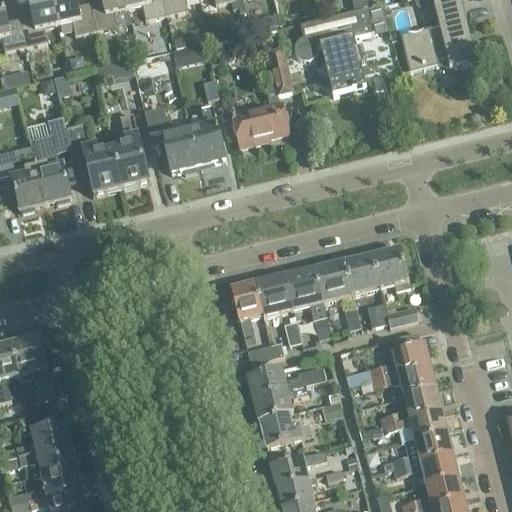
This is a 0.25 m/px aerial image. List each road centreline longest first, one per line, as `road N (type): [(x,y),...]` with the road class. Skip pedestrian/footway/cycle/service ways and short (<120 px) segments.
road 1 (residential): [(425,214),(498,511)]
road 2 (residential): [(184,276),(425,214)]
road 3 (residential): [(413,168),(173,228)]
road 4 (residential): [(246,511),(184,276)]
road 5 (residential): [(72,302),(123,511)]
